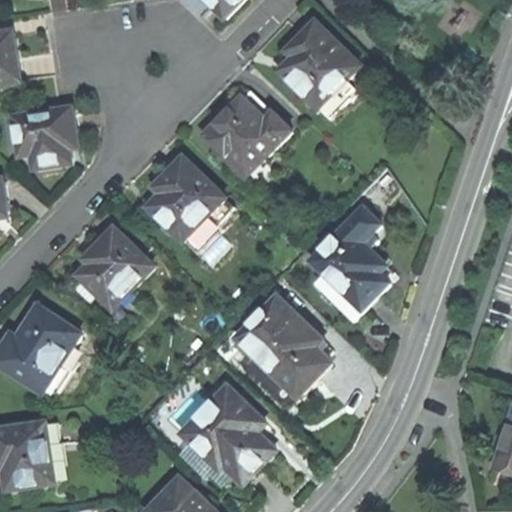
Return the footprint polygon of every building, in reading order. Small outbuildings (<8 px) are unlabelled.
[(204,16),(215,6),(208,0),(187,0),(192,4),(204,16)] [(208,0),(215,6),(228,18),(245,0),(208,0)] [(298,59),(284,73),(323,110),(351,81),(365,66),(321,22),(304,39),(292,52),(298,59)] [(0,84),(23,81),(19,56),(16,31),(0,33),(0,84)] [(359,88),(351,81),(323,110),(334,121),(355,99),(352,96),(359,88)] [(209,139),(250,179),(294,135),(254,95),(229,119),(209,139)] [(74,108),(16,117),(23,156),(37,154),(39,169),(76,162),(73,148),(81,147),(78,130),(74,108)] [(169,193),(154,209),(188,242),(214,216),(229,200),(188,159),(173,175),(162,186),(169,193)] [(7,181),(0,181),(0,220),(13,219),(7,181)] [(238,208),(229,200),(214,216),(222,224),(238,208)] [(351,297),(367,312),(381,298),(393,286),(383,276),(390,269),(373,252),(382,243),(375,237),(384,228),(369,213),(318,265),(333,279),(331,281),(349,299),(351,297)] [(226,228),(222,224),(214,216),(188,242),(200,255),(226,228)] [(104,295),(119,310),(159,269),(120,230),(106,245),(111,249),(94,267),(85,276),(90,281),(104,295)] [(89,262),(94,267),(111,249),(106,245),(96,254),(89,262)] [(96,303),(104,295),(90,281),(81,289),(96,303)] [(241,343),(301,400),(319,382),(335,365),(319,350),(327,342),(283,300),(241,343)] [(1,364),(48,396),(68,366),(87,338),(46,310),(30,334),(20,349),(13,345),(1,364)] [(77,372),(68,366),(48,396),(62,395),(77,372)] [(238,475),(248,485),(264,468),(280,452),(262,434),(256,428),(264,418),(233,388),(188,434),(206,451),(209,447),(238,475)] [(271,425),(264,418),(256,428),(262,434),(271,425)] [(60,423),(48,425),(52,447),(64,445),(60,423)] [(48,425),(0,434),(0,463),(0,465),(2,473),(9,472),(12,493),(59,484),(52,447),(48,425)] [(511,428),(499,469),(511,473),(511,428)] [(229,484),(238,475),(209,447),(206,451),(198,459),(223,484),(229,484)] [(215,511),(185,481),(154,511),(215,511)]
